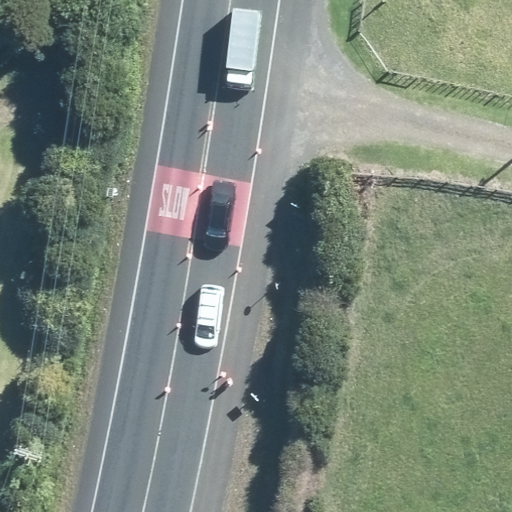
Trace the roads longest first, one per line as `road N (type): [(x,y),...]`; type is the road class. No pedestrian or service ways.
road 1 (secondary): [(226,0),(161,425),(140,511)]
road 2 (track): [(216,82),(511,146)]
